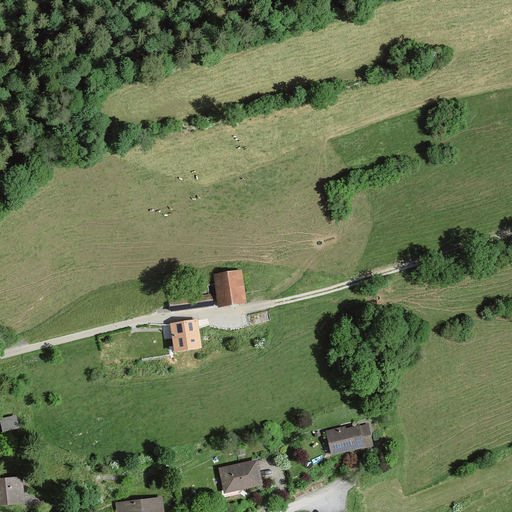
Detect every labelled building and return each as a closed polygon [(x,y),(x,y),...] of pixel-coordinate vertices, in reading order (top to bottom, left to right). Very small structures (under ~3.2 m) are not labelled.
[(213,275),(218,307),(246,304),(242,271),(213,275)] [(197,321),(169,324),(172,352),(200,349),(197,321)] [(1,419),(6,432),(22,426),(17,413),(1,419)] [(369,422),(325,431),(331,456),(375,448),(369,422)] [(257,460),(218,468),(223,494),(262,485),(257,460)] [(23,477),(0,479),(0,505),(25,503),(23,477)] [(164,511),(163,496),(114,503),(115,511),(164,511)]
